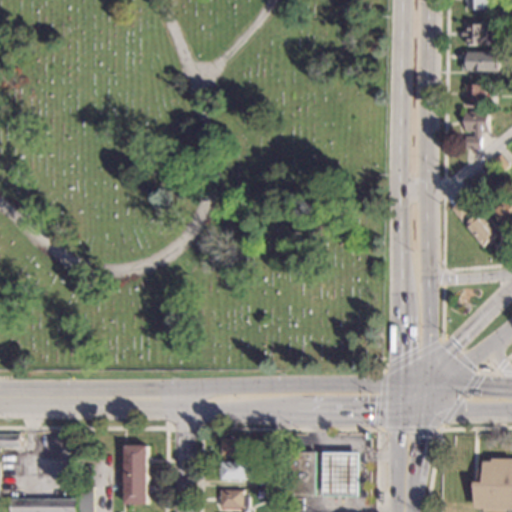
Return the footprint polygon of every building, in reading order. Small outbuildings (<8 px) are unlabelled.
[(486,0),(486,9),(467,9),(468,3),(465,3),(465,0),(486,0)] [(485,45),(466,45),(466,38),(462,38),(462,31),(466,31),(466,25),(478,25),(478,23),(485,24),(485,45)] [(500,72),(463,70),(463,53),(468,53),(468,52),(500,53),(500,72)] [(485,104),(465,104),(466,85),(485,86),(485,104)] [(488,133),(481,133),(481,149),(466,149),(466,137),(474,137),(475,132),(465,132),(465,112),(488,112),(488,133)] [(510,166),(503,172),(494,161),(501,155),(510,166)] [(490,182),(479,191),(470,180),(481,171),(490,182)] [(503,206),(511,198),(511,224),(507,229),(487,203),(495,197),(503,206)] [(474,214),(479,214),(496,236),(492,240),(494,242),(489,246),(487,244),(482,248),(450,209),(462,199),(474,214)] [(20,448),(0,447),(0,435),(20,435),(20,448)] [(244,456),(222,456),(222,439),(245,439),(244,456)] [(287,455),(273,455),(273,439),(286,439),(287,439),(287,455)] [(149,459),(151,459),(151,464),(149,464),(149,487),(151,487),(151,492),(149,492),(149,505),(126,505),(127,446),(149,446),(149,459)] [(360,497),(323,496),(324,452),(361,453),(360,497)] [(316,496),(290,496),(291,453),(316,453),(316,496)] [(511,510),(508,510),(508,511),(486,511),(486,509),(476,509),(476,483),(479,483),(479,480),(479,469),(485,469),(485,462),(493,462),(493,459),(511,459),(511,510)] [(246,470),(252,470),(252,479),(245,479),(245,481),(221,480),(222,463),(246,463),(246,470)] [(285,487),(271,487),(271,477),(285,477),(285,487)] [(94,511),(79,511),(79,487),(94,487),(94,511)] [(244,497),(249,497),(249,508),(221,507),(221,491),(244,491),(244,497)] [(286,511),(275,511),(275,496),(286,497),(286,511)] [(77,511),(12,511),(12,500),(77,499),(77,511)]
